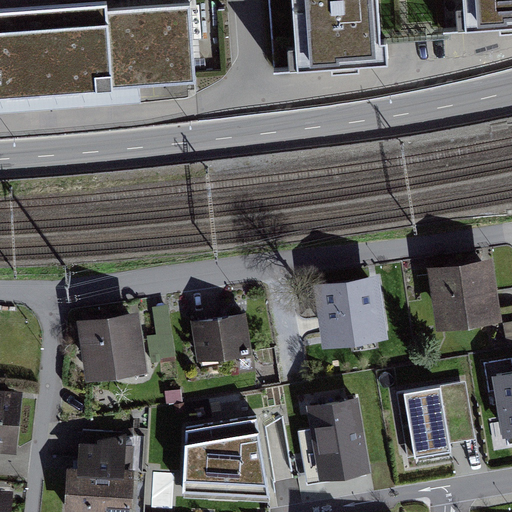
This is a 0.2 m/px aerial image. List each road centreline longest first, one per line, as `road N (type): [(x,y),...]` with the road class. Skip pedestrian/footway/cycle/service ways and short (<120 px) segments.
road 1 (primary): [(511,91),(239,137),(0,158)]
road 2 (residential): [(511,230),(53,300)]
road 3 (residential): [(53,300),(30,511)]
road 4 (residential): [(511,481),(306,511)]
